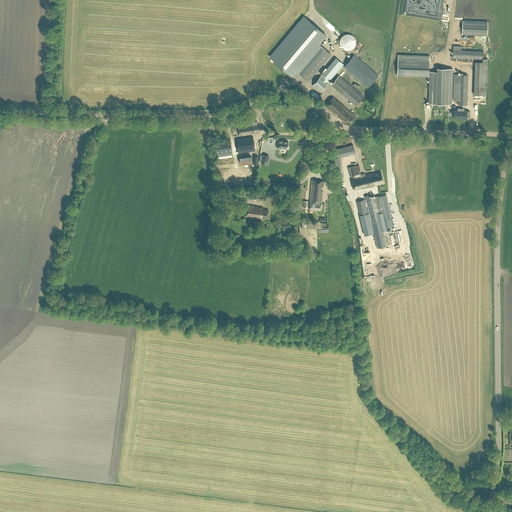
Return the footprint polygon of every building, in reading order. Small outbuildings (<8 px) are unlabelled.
[(303,16),(269,57),(293,76),(296,72),(295,71),(318,43),(319,44),(327,35),(303,16)] [(487,35),(487,21),(462,20),(462,34),(487,35)] [(347,50),(348,50),(349,50),(350,49),(351,49),(352,48),(353,48),(354,47),(354,46),(355,45),(355,44),(356,43),(356,42),(356,41),(355,40),(355,39),(355,37),(354,36),(353,36),(352,35),(351,34),(350,34),(349,33),(348,33),(347,33),(346,34),(345,34),(344,34),(343,35),(342,36),(341,36),(341,37),(340,38),(340,40),(339,41),(339,42),(340,43),(340,44),(340,45),(341,46),(341,47),(342,48),(343,48),(343,49),(345,49),(346,49),(347,50)] [(308,82),(331,54),(319,44),(318,43),(295,71),(296,72),(308,82)] [(452,55),(452,57),(482,59),(482,61),(474,61),(473,94),(486,95),(487,58),(482,58),(482,50),(453,49),(452,55)] [(344,66),(368,87),(378,75),(353,55),(344,66)] [(397,75),(429,76),(429,56),(398,55),(397,75)] [(320,92),(344,63),(336,57),(312,85),(320,92)] [(428,103),(435,103),(451,104),(452,69),(437,68),(437,71),(429,71),(428,103)] [(457,101),(457,104),(467,104),(468,75),(457,74),(456,101),(457,101)] [(331,84),(341,92),(356,105),(363,96),(348,84),(338,75),(331,84)] [(356,116),(342,104),(333,97),(326,106),(336,114),(337,113),(340,116),(339,117),(343,120),(343,119),(344,120),(344,119),(349,123),(356,116)] [(453,118),(466,119),(467,111),(467,110),(464,110),(464,109),(464,108),(457,108),(457,109),(453,109),(453,118)] [(229,123),(247,119),(245,113),(228,118),(229,123)] [(239,135),(253,133),(253,132),(259,131),(257,121),(252,122),(252,124),(238,126),(239,135)] [(236,138),(238,153),(255,151),(253,136),(236,138)] [(216,158),(232,156),(230,139),(214,141),(216,158)] [(277,148),(280,149),(280,147),(288,149),(289,141),(283,140),(283,139),(279,139),(277,148)] [(337,157),(354,152),(353,145),(335,149),(337,157)] [(267,164),(269,155),(263,154),(261,163),(267,164)] [(251,155),(239,157),(240,164),(252,162),(251,155)] [(342,164),(346,179),(352,177),(349,162),(342,164)] [(342,164),(335,165),(337,179),(344,178),(342,164)] [(360,174),(358,165),(351,166),(353,176),(359,174),(360,176),(352,178),(354,190),(376,185),(376,184),(383,183),(381,172),(372,174),(372,173),(365,175),(364,173),(360,174)] [(324,181),(323,181),(312,179),(309,209),(321,210),(322,201),(323,192),(321,191),(321,187),(323,187),(324,181)] [(392,227),(394,226),(386,194),(366,199),(377,248),(387,246),(384,231),(392,229),(392,227)] [(356,201),(360,215),(368,213),(365,199),(356,201)] [(261,208),(258,208),(258,207),(246,205),(245,216),(261,218),(261,217),(266,218),(268,210),(262,209),(262,207),(261,207),(261,208)] [(368,213),(360,215),(362,227),(371,226),(368,213)]
